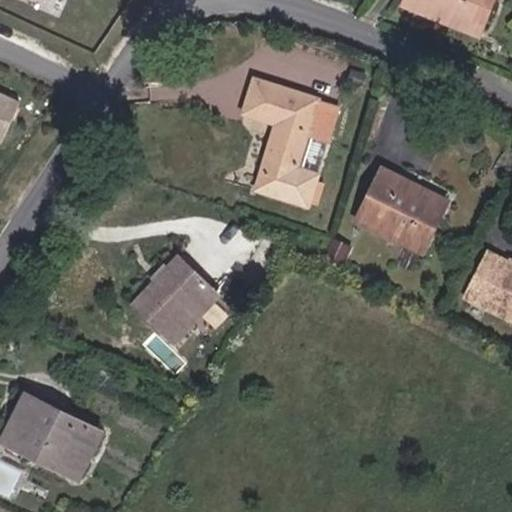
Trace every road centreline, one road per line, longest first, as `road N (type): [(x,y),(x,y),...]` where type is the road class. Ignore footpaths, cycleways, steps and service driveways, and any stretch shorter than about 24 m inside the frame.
road 1 (residential): [(261,0),(322,11),(511,83)]
road 2 (residential): [(0,244),(107,89)]
road 3 (residential): [(107,89),(143,24),(202,4)]
